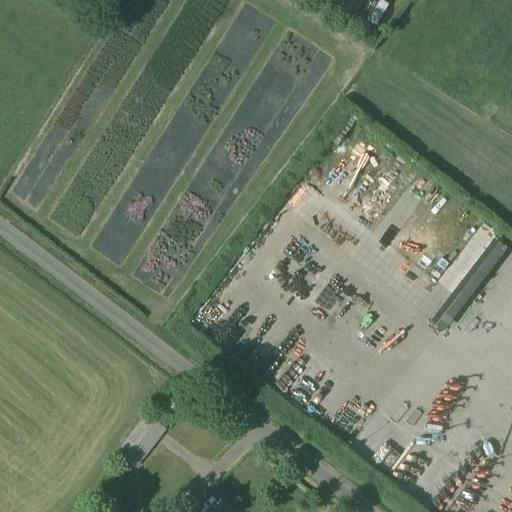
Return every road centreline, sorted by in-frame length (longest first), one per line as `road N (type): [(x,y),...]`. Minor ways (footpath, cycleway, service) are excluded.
road 1 (unclassified): [(366,511),(0,229)]
road 2 (unknown): [(511,354),(460,340),(436,355),(428,385),(440,407),(482,438),(511,444)]
